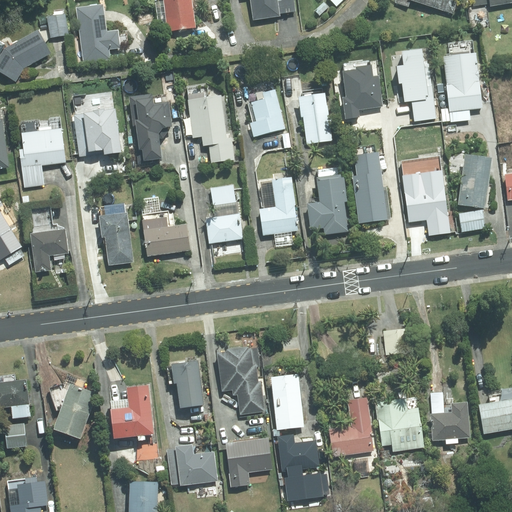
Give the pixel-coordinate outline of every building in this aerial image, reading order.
[(164,0),(168,31),(197,27),(192,0),(164,0)] [(280,15),(278,0),(250,0),(253,19),(280,15)] [(453,14),(457,0),(395,0),(395,2),(409,7),(411,0),(453,14)] [(320,15),(329,7),(324,2),(315,10),(320,15)] [(108,31),(104,3),(77,7),(84,63),(111,59),(110,49),(121,47),(119,29),(108,31)] [(66,13),(47,16),(50,37),(69,34),(66,13)] [(0,71),(16,81),(24,68),(52,52),(39,29),(5,48),(0,55),(0,71)] [(412,101),(415,121),(436,118),(428,63),(423,64),(421,49),(401,52),(403,65),(396,66),(399,84),(402,84),(404,102),(412,101)] [(442,123),(471,119),(469,108),(483,106),(476,53),(443,57),(449,107),(440,108),(442,123)] [(346,119),(360,117),(359,109),(383,106),(379,75),(373,76),(372,65),(356,67),(356,69),(343,71),(346,97),(343,97),(346,119)] [(254,137),(286,129),(275,89),(263,93),(264,100),(251,103),(256,122),(250,123),(254,137)] [(307,144),(333,141),(328,104),(326,93),(299,96),(302,117),(304,117),(307,144)] [(232,137),(228,137),(222,94),(188,98),(193,137),(203,135),(204,145),(209,145),(211,162),(235,159),(232,137)] [(138,164),(162,161),(159,139),(163,138),(168,131),(167,127),(172,127),(169,102),(153,104),(151,95),(130,97),(138,164)] [(79,158),(121,152),(115,109),(104,110),(104,109),(93,110),(93,112),(73,114),(79,158)] [(0,176),(0,177),(0,175),(0,168),(9,167),(3,118),(1,118),(0,111),(0,176)] [(25,186),(45,184),(42,165),(66,162),(62,128),(22,133),(24,149),(20,149),(25,186)] [(285,148),(291,147),(289,133),(282,134),(284,148),(285,148)] [(359,222),(390,218),(386,187),(384,187),(379,151),(355,154),(357,175),(353,175),(359,222)] [(458,205),(485,209),(491,157),(465,154),(458,205)] [(341,174),(340,168),(317,170),(318,177),(317,177),(320,201),(307,203),(310,230),(323,228),(324,234),(348,231),(344,202),(346,201),(342,174),(341,174)] [(429,236),(451,233),(443,170),(403,175),(409,221),(427,219),(429,236)] [(264,235),(299,230),(295,204),(296,204),(292,177),(273,179),(276,206),(260,209),(264,235)] [(234,184),(211,187),(214,205),(236,202),(234,184)] [(0,260),(0,261),(23,246),(0,209),(0,207),(4,204),(0,197),(0,260)] [(148,256),(191,250),(187,224),(171,226),(169,210),(142,214),(148,256)] [(460,232),(484,229),(482,210),(458,213),(460,232)] [(134,262),(127,213),(99,217),(102,237),(105,237),(109,266),(134,262)] [(210,244),(244,239),(240,213),(206,218),(210,244)] [(30,233),(35,272),(51,270),(49,255),(69,253),(66,228),(30,233)] [(383,331),(387,355),(413,352),(410,328),(383,331)] [(214,378),(233,375),(230,356),(211,359),(214,378)] [(181,408),(205,405),(199,361),(172,364),(175,383),(178,383),(181,408)] [(270,377),(277,430),(304,426),(297,374),(270,377)] [(13,418),(31,416),(26,379),(0,382),(0,407),(11,406),(13,418)] [(81,438),(97,393),(70,384),(54,429),(81,438)] [(115,438),(155,434),(150,385),(127,387),(130,406),(111,408),(115,438)] [(444,412),(443,392),(431,393),(432,413),(431,413),(433,441),(471,438),(468,402),(452,403),(453,412),(444,412)] [(333,457),(375,451),(371,424),(372,424),(368,397),(349,400),(352,426),(330,429),(333,457)] [(406,402),(405,398),(378,401),(378,406),(376,406),(378,420),(379,420),(383,446),(393,444),(393,452),(425,447),(422,423),(421,423),(419,407),(409,409),(408,402),(406,402)] [(485,434),(511,428),(511,399),(479,405),(485,434)] [(8,448),(27,446),(25,423),(5,425),(8,448)] [(283,472),(320,467),(317,440),(296,443),(295,434),(278,436),(283,472)] [(274,469),(269,437),(226,443),(230,474),(231,488),(250,485),(248,473),(274,469)] [(194,455),(192,445),(175,447),(176,449),(166,450),(172,485),(181,484),(181,485),(219,480),(215,452),(194,455)] [(329,473),(286,478),(289,501),(332,495),(329,473)] [(157,511),(159,482),(130,480),(129,511),(157,511)] [(11,511),(41,511),(41,506),(49,505),(46,481),(18,484),(20,504),(11,506),(11,511)] [(434,507),(433,496),(423,498),(424,508),(434,507)]
